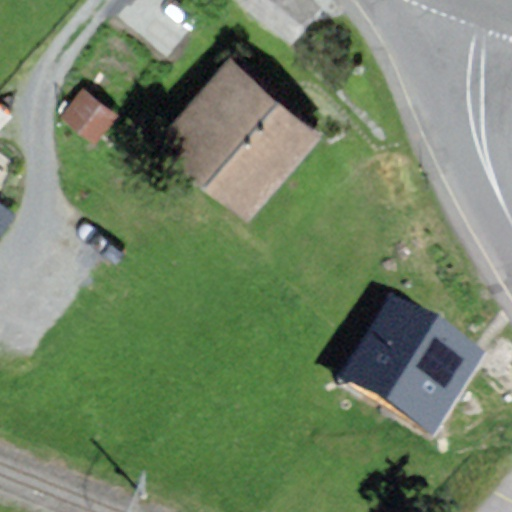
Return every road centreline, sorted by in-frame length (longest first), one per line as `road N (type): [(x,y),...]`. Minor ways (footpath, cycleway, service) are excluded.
road 1 (track): [(97,0),(39,79),(42,216),(0,276)]
road 2 (tertiary): [(483,0),(477,126),(511,222)]
